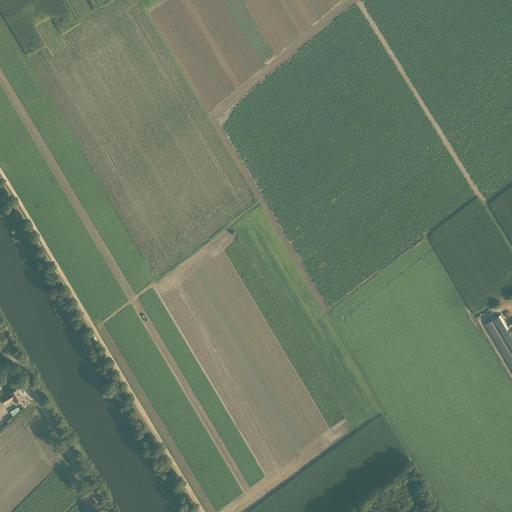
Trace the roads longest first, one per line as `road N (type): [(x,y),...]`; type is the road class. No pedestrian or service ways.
road 1 (track): [(0,170),(203,511)]
road 2 (unclassified): [(102,511),(0,338)]
